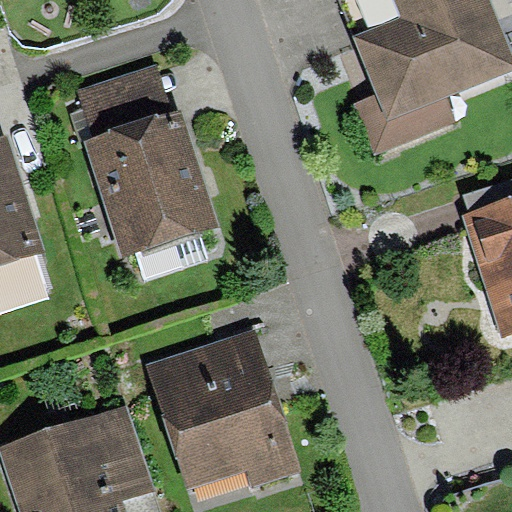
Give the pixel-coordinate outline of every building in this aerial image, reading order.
[(511,0),(342,0),(357,37),(356,38),(378,92),(357,101),(379,152),(453,121),(443,97),(511,68),(511,0)] [(79,90),(94,136),(172,111),(157,65),(79,90)] [(94,136),(87,139),(124,256),(218,227),(180,109),(172,111),(94,136)] [(9,160),(0,162),(0,306),(49,292),(9,160)] [(511,214),(475,225),(511,348),(511,347),(511,214)] [(256,333),(149,366),(187,490),(244,472),(249,488),(299,473),(256,333)] [(131,410),(0,452),(19,511),(126,511),(122,500),(156,489),(131,410)]
